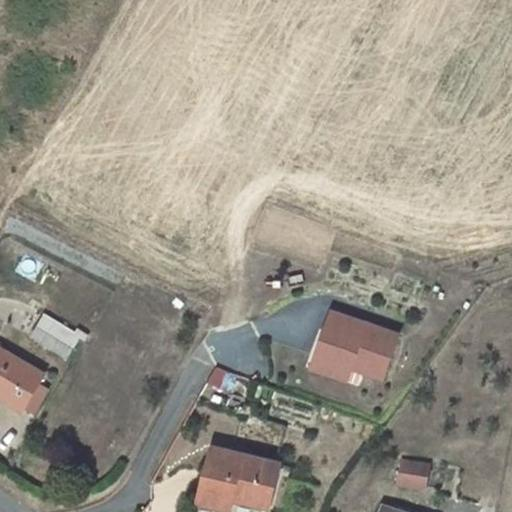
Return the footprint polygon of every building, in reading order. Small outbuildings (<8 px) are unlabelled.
[(399,331),(330,312),(318,356),(367,369),(387,374),(399,331)] [(85,341),(93,346),(98,337),(88,331),(85,337),(47,317),(37,340),(74,360),(85,341)] [(44,387),(50,375),(0,347),(0,392),(29,409),(44,387)] [(367,369),(318,356),(314,368),(363,382),(367,369)] [(39,416),(53,392),(44,387),(29,409),(39,416)] [(428,448),(402,445),(400,466),(425,469),(428,448)] [(215,451),(202,499),(225,504),(228,493),(245,497),(273,503),(283,460),(217,446),(215,451)] [(435,511),(438,505),(387,489),(379,511),(435,511)] [(228,493),(225,504),(241,508),(245,497),(228,493)]
